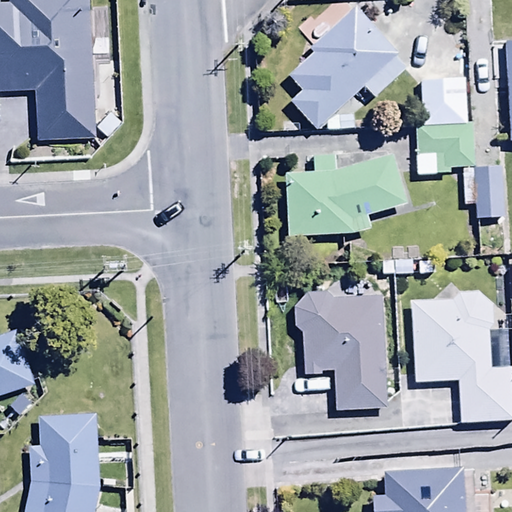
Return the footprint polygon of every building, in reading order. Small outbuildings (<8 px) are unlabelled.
[(0,93),(36,92),(37,140),(93,139),(92,64),(107,64),(106,38),(89,38),(88,0),(7,0),(8,6),(0,5),(0,93)] [(401,58),(356,6),(307,49),(313,56),(287,78),(299,91),(289,99),(317,132),(366,89),(375,99),(406,72),(397,61),(401,58)] [(511,23),(502,24),(508,126),(511,125),(511,23)] [(419,129),(465,128),(464,83),(418,84),(419,129)] [(501,220),(500,168),(474,169),(473,128),(465,128),(419,129),(414,129),(415,177),(451,176),(451,170),(461,170),(462,206),(474,206),(475,220),(501,220)] [(388,155),(334,172),(334,158),(311,159),(312,175),(284,176),(287,239),(356,236),(371,232),(367,219),(405,207),(388,155)] [(511,422),(511,387),(508,331),(493,332),(493,308),(477,293),(450,296),(450,302),(410,305),(416,386),(455,383),(458,427),(511,422)] [(382,298),(332,300),(327,295),(304,297),(293,310),(295,329),(303,335),(305,378),(323,377),(323,374),(333,373),(335,413),(387,411),(382,298)] [(0,397),(38,384),(21,330),(0,338),(0,397)] [(97,511),(102,487),(97,415),(42,419),(47,488),(43,511),(97,511)] [(385,510),(384,511),(461,511),(459,454),(383,457),(384,473),(371,474),(373,511),(385,510)]
